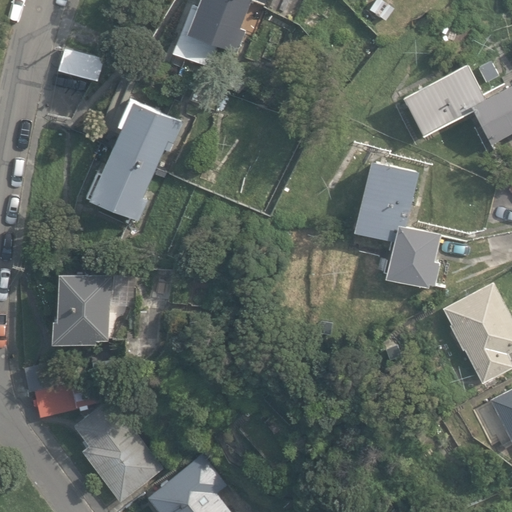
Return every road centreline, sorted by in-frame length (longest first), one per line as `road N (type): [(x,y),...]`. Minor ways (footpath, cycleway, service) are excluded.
road 1 (residential): [(43,0),(0,222)]
road 2 (residential): [(74,511),(0,413)]
